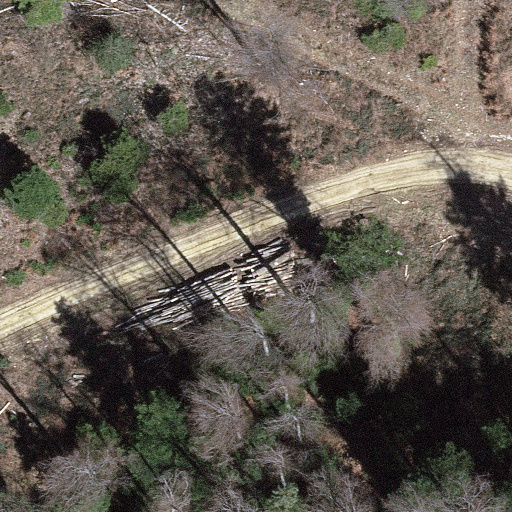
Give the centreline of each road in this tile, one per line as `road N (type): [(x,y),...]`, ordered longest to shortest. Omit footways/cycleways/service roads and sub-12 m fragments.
road 1 (track): [(511,166),(488,160),(414,168),(331,188),(0,328)]
road 2 (track): [(488,160),(433,107),(227,0)]
